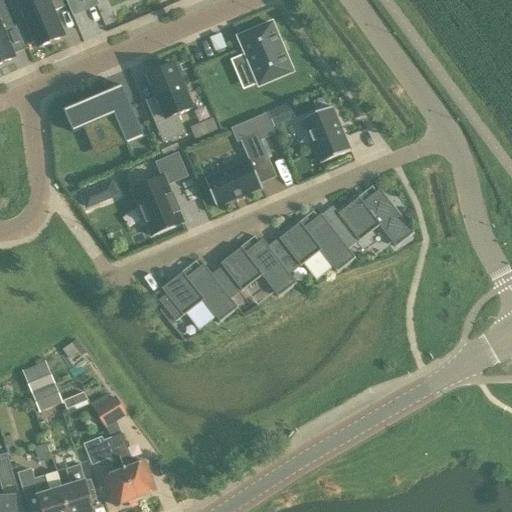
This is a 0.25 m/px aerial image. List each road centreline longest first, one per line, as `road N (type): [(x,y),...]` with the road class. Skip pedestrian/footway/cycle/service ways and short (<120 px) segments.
road 1 (residential): [(114,278),(451,134)]
road 2 (secondary): [(227,511),(511,335)]
road 3 (residential): [(242,0),(29,90)]
road 4 (residential): [(451,134),(351,0)]
road 5 (residential): [(29,90),(42,183),(36,215),(0,234)]
road 6 (residential): [(511,283),(484,239),(451,134)]
